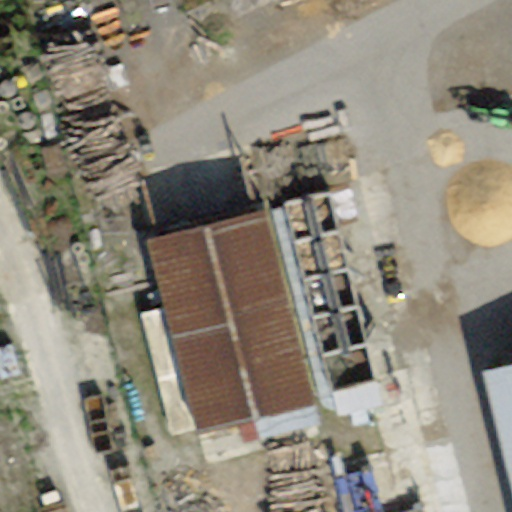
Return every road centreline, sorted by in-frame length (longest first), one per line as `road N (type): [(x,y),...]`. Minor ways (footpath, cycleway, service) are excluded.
road 1 (unknown): [(346,43),(19,170),(87,418),(136,511)]
road 2 (unknown): [(346,43),(487,511)]
